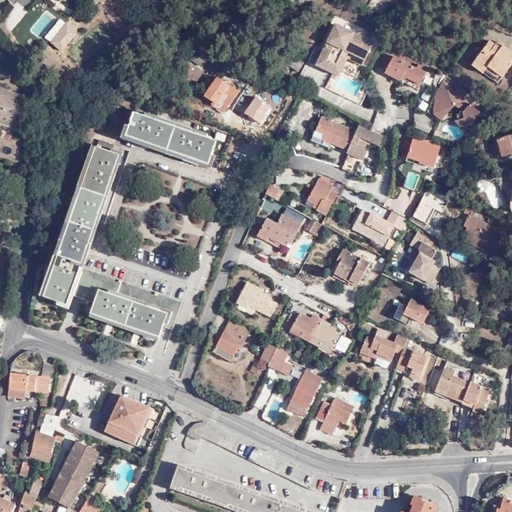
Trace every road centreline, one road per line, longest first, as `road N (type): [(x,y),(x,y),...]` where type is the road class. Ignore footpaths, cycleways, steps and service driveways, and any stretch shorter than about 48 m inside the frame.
road 1 (residential): [(476,463),(325,464),(9,324)]
road 2 (residential): [(20,249),(44,108),(40,75),(0,29)]
